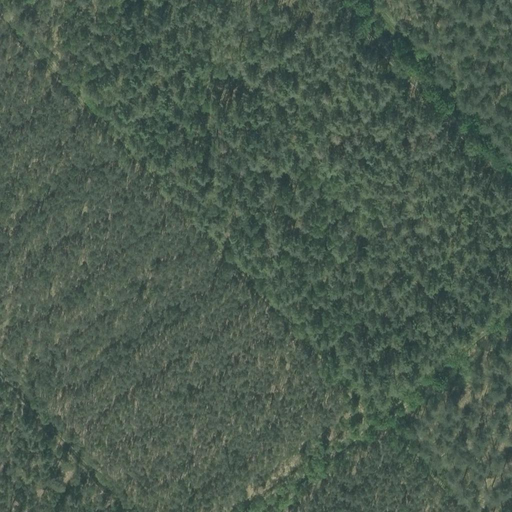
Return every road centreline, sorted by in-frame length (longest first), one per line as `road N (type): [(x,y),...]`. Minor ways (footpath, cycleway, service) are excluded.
road 1 (track): [(257,511),(511,305)]
road 2 (track): [(511,178),(338,0)]
road 3 (track): [(129,511),(0,368)]
